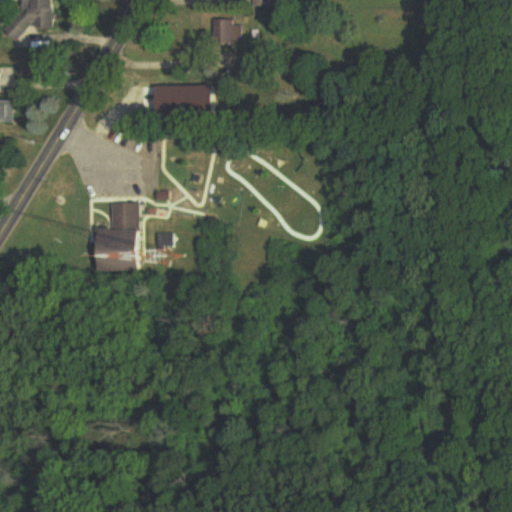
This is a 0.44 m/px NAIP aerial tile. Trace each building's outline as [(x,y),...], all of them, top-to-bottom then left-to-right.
[(57,0),(21,0),(22,30),(58,30),(57,0)] [(268,0),(250,0),(250,8),(269,8),(268,0)] [(217,23),(217,52),(245,52),(245,23),(217,23)] [(0,125),(18,125),(18,103),(0,102),(0,125)] [(145,204),(116,204),(116,230),(107,230),(108,272),(146,271),(145,204)]
